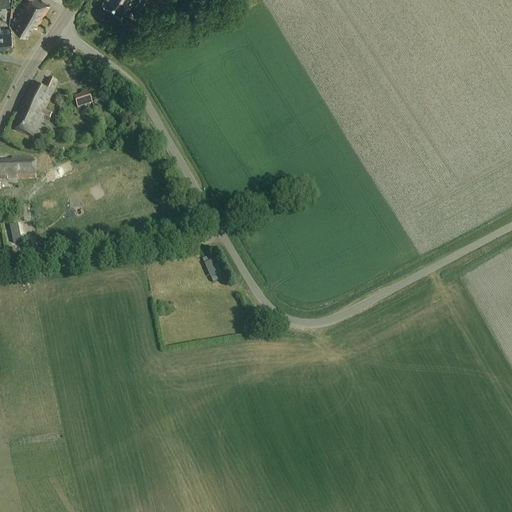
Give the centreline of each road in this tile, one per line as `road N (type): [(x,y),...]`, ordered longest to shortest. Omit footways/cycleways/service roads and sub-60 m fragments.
road 1 (unclassified): [(511,224),(322,322),(294,322),(261,300),(137,92),(59,29)]
road 2 (track): [(224,238),(0,271)]
